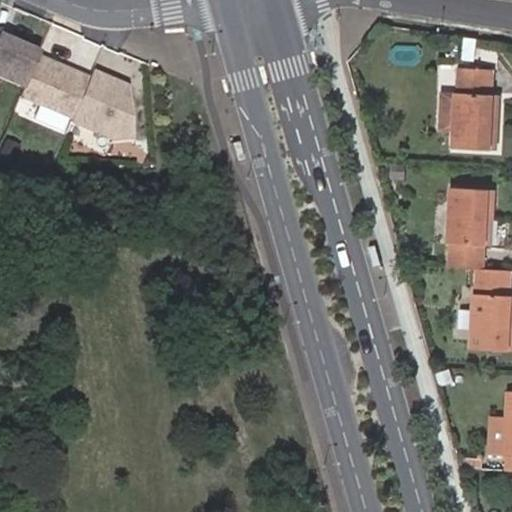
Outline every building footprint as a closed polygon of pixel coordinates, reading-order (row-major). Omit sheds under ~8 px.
[(43,50),(2,32),(0,36),(0,75),(28,87),(39,59),(41,55),(43,50)] [(480,39),(466,37),(463,62),(476,63),(480,39)] [(39,59),(77,76),(79,71),(41,55),(39,59)] [(77,119),(94,78),(79,71),(77,76),(39,59),(28,87),(24,96),(46,105),(73,117),(77,119)] [(461,68),(460,92),(458,130),(457,147),(500,148),(502,95),(495,94),(497,69),(461,68)] [(137,136),(132,90),(121,86),(123,82),(96,71),(94,78),(77,119),(76,122),(118,138),(137,136)] [(458,130),(460,92),(443,91),(442,129),(458,130)] [(40,118),(67,131),(73,117),(46,105),(40,118)] [(406,164),(391,163),(390,181),(406,181),(406,164)] [(454,187),(450,266),(477,267),(486,268),(487,243),(495,244),(498,189),(454,187)] [(511,269),(486,268),(477,267),(474,347),(511,349),(511,269)] [(508,452),(507,469),(511,469),(511,391),(510,391),(509,417),(490,415),(489,451),(508,452)] [(482,468),(482,458),(463,458),(463,467),(482,468)]
